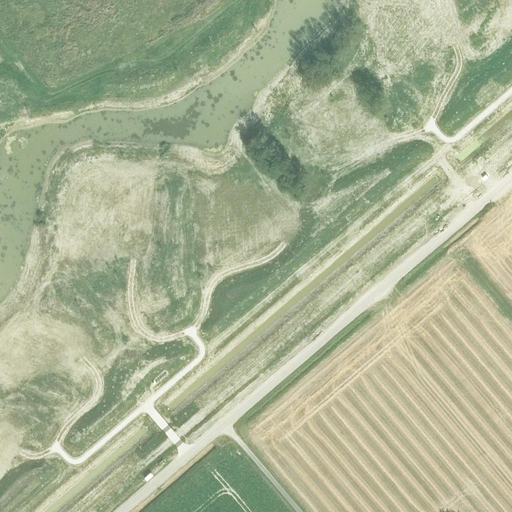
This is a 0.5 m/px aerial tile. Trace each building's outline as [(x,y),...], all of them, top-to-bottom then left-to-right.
[(353,0),(340,10),(356,31),(364,25),(367,28),(404,0),(353,0)] [(496,21),(501,28),(505,26),(500,18),(496,21)] [(432,27),(384,65),(410,97),(458,60),(432,27)] [(379,28),(372,35),(379,42),(386,35),(379,28)] [(421,28),(411,36),(414,40),(424,32),(421,28)] [(366,34),(359,40),(366,49),(374,43),(366,34)] [(159,58),(166,52),(160,45),(153,51),(159,58)] [(349,84),(330,102),(343,116),(363,99),(349,84)]
